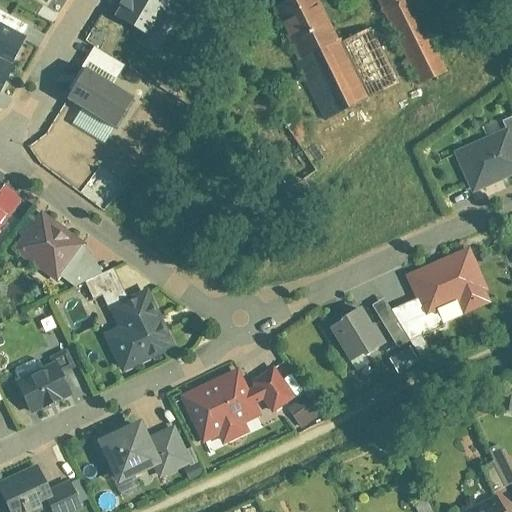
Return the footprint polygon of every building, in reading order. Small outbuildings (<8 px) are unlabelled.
[(34,0),(58,14),(66,0),(34,0)] [(192,0),(140,0),(130,19),(169,41),(192,0)] [(382,27),(346,41),(330,0),(290,0),(286,2),(309,60),(324,54),(346,110),(406,86),(382,27)] [(422,0),(390,0),(422,85),(450,75),(422,0)] [(29,28),(0,12),(0,98),(1,99),(27,42),(23,39),(29,28)] [(126,69),(94,49),(64,104),(115,137),(136,105),(113,89),(126,69)] [(455,158),(471,193),(511,174),(511,145),(507,134),(455,158)] [(0,221),(10,209),(0,201),(0,221)] [(30,219),(7,254),(44,279),(49,271),(56,286),(77,273),(62,240),(30,219)] [(450,308),(456,319),(488,303),(463,251),(402,280),(421,321),(450,308)] [(107,273),(82,286),(93,307),(118,295),(107,273)] [(103,341),(118,376),(168,354),(152,319),(145,322),(133,295),(102,309),(115,336),(103,341)] [(319,327),(342,369),(366,356),(372,353),(349,310),(319,327)] [(51,363),(5,387),(21,419),(67,396),(51,363)] [(170,399),(191,443),(252,413),(231,369),(170,399)] [(248,381),(264,412),(286,400),(270,369),(248,381)] [(309,427),(327,414),(318,402),(300,415),(309,427)] [(143,467),(153,485),(185,468),(153,408),(85,445),(107,486),(143,467)] [(495,475),(511,469),(496,440),(481,448),(495,475)] [(0,511),(29,511),(37,509),(38,511),(72,511),(80,508),(65,481),(45,491),(35,468),(0,483),(0,511)] [(453,508),(455,511),(498,511),(486,490),(453,508)]
